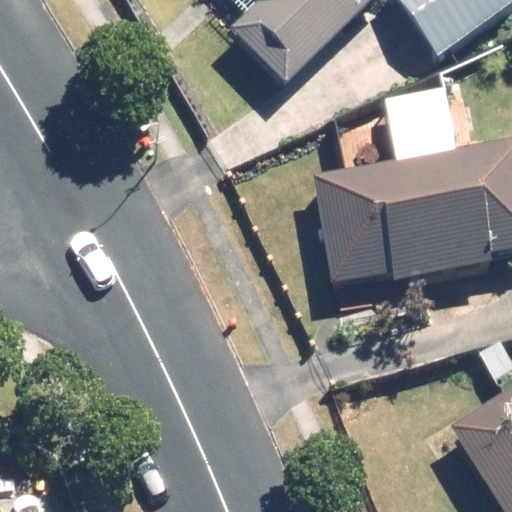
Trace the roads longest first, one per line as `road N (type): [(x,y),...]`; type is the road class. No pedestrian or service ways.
road 1 (tertiary): [(80,203),(156,348),(225,511)]
road 2 (tertiary): [(0,66),(80,203)]
